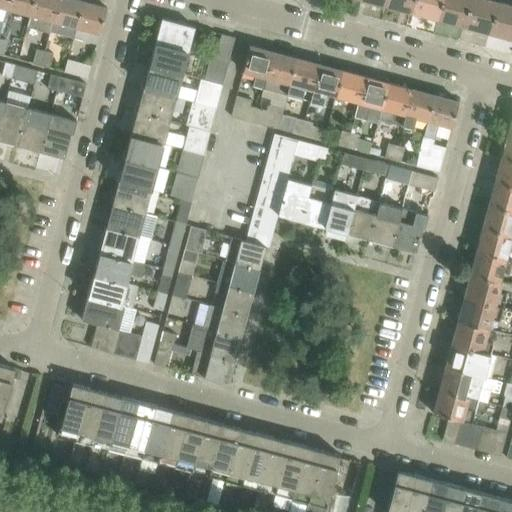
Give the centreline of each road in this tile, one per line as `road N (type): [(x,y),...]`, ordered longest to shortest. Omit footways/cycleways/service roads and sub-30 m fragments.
road 1 (residential): [(385,445),(483,75)]
road 2 (residential): [(35,352),(133,0)]
road 3 (residential): [(385,445),(35,352)]
road 4 (residential): [(483,75),(200,0)]
road 5 (residential): [(511,479),(385,445)]
